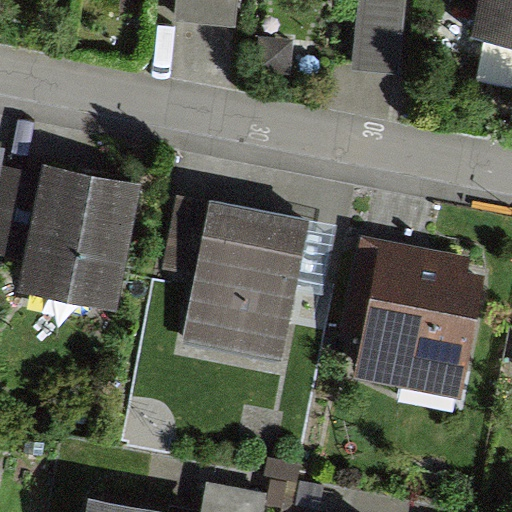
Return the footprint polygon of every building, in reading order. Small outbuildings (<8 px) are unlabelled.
[(169,0),(168,11),(225,18),(227,0),(169,0)] [(361,0),(358,48),(393,51),(396,0),(361,0)] [(511,0),(477,0),(472,23),(511,32),(511,0)] [(20,264),(109,281),(131,167),(45,150),(42,166),(0,157),(0,239),(24,244),(20,264)] [(183,341),(266,357),(295,203),(212,187),(210,196),(177,190),(163,260),(197,266),(183,341)] [(350,359),(445,382),(474,262),(364,236),(343,324),(357,328),(350,359)] [(101,478),(93,511),(211,511),(213,504),(101,478)]
